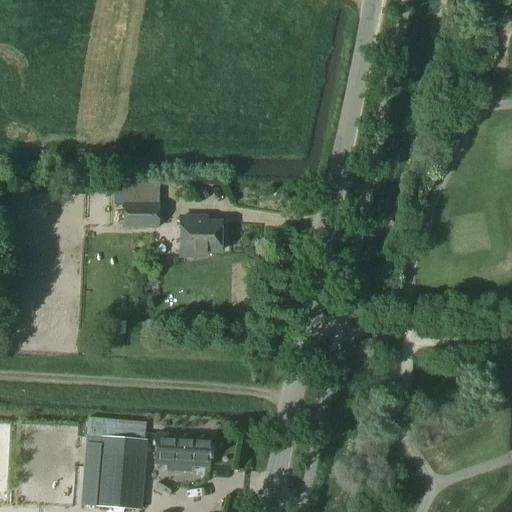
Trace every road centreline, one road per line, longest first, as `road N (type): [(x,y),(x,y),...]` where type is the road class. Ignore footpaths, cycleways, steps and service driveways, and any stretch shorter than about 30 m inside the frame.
road 1 (tertiary): [(265,511),(373,0)]
road 2 (track): [(0,378),(289,395)]
